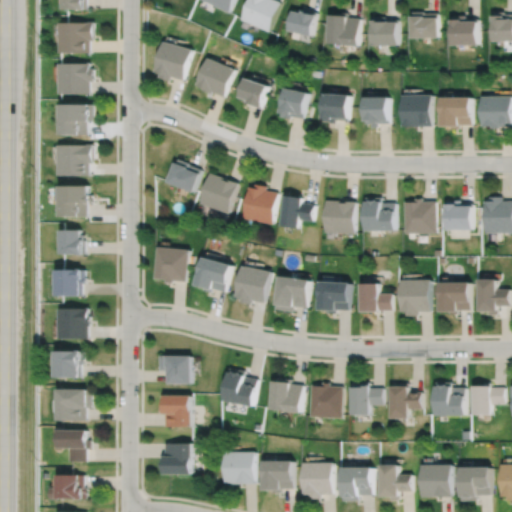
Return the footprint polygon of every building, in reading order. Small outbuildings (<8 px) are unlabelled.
[(65,0),(65,11),(87,11),(87,10),(89,10),(89,0),(65,0)] [(201,0),(229,13),(234,0),(201,0)] [(249,0),(241,20),(269,32),(281,3),(274,0),(249,0)] [(293,11),(288,32),(312,38),(318,13),(305,10),(304,11),(299,10),(299,12),(293,11)] [(495,13),(496,43),(511,43),(511,15),(507,15),(507,12),(495,13)] [(330,15),(328,45),(359,47),(361,19),(348,18),(349,13),(340,13),(340,16),(330,15)] [(414,13),(414,18),(413,18),(413,40),(441,39),(441,19),(440,19),(440,14),(426,14),(426,13),(414,13)] [(454,17),(454,47),(481,47),(480,20),(468,20),(468,16),(462,16),(462,17),(454,17)] [(373,18),(374,47),(400,47),(400,20),(386,20),(386,18),(373,18)] [(61,22),(61,54),(93,54),(93,41),(97,41),(97,22),(61,22)] [(164,42),(155,73),(161,74),(160,78),(171,81),(173,77),(185,81),(194,50),(164,42)] [(209,58),(197,86),(204,89),(204,91),(212,95),(213,93),(225,98),(237,70),(209,58)] [(61,63),(60,92),(91,93),(92,79),(97,79),(97,70),(93,70),(93,64),(61,63)] [(248,78),(241,99),(250,102),(249,105),(255,107),(255,106),(263,109),(271,86),(248,78)] [(288,89),(282,115),(292,117),(293,114),(305,117),(310,94),(288,89)] [(326,94),(325,119),(332,120),(332,121),(338,121),(338,117),(351,118),(352,95),(326,94)] [(404,96),(404,125),(435,125),(434,96),(404,96)] [(367,98),(367,122),(374,121),(374,126),(379,126),(379,121),(392,121),(392,97),(367,98)] [(511,97),(484,97),(484,107),(482,107),(482,125),(491,125),(491,126),(500,126),(500,124),(511,124),(511,97)] [(444,98),(444,125),(451,125),(451,128),(461,128),(460,123),(474,123),(474,110),(475,110),(475,98),(444,98)] [(63,100),(63,134),(90,134),(90,119),(96,119),(96,102),(93,102),(93,100),(63,100)] [(60,142),(60,174),(91,174),(91,161),(96,161),(96,142),(60,142)] [(178,157),(177,160),(175,159),(167,179),(194,190),(203,168),(189,163),(190,161),(178,157)] [(210,171),(199,201),(229,211),(239,181),(210,171)] [(63,182),(63,215),(90,215),(90,201),(95,201),(95,192),(92,192),(92,183),(63,182)] [(248,185),(242,216),(273,222),(279,191),(267,189),(267,184),(255,182),(254,186),(248,185)] [(286,192),(281,225),(299,227),(300,218),(314,220),(316,203),(303,201),(304,194),(286,192)] [(484,199),(484,231),(511,231),(511,199),(502,199),(502,195),(489,195),(490,199),(484,199)] [(367,199),(367,229),(397,229),(397,201),(383,201),(383,196),(367,196),(367,199)] [(406,200),(406,232),(438,231),(438,199),(424,199),(424,196),(417,196),(417,200),(406,200)] [(327,198),(325,230),(355,232),(357,200),(327,198)] [(448,199),(448,228),(474,228),(474,202),(460,202),(460,199),(448,199)] [(64,227),(64,253),(88,253),(88,237),(84,237),(84,227),(64,227)] [(158,245),(155,277),(166,278),(166,281),(173,282),(174,279),(187,280),(190,248),(158,245)] [(203,254),(195,283),(205,286),(205,288),(213,291),(214,287),(227,291),(235,263),(203,254)] [(243,263),(236,295),(242,296),(241,300),(253,303),(254,299),(266,301),(273,270),(243,263)] [(60,267),(60,295),(85,295),(85,282),(89,282),(89,276),(88,276),(88,268),(86,268),(86,267),(82,267),(60,267)] [(281,274),(277,307),(295,310),(296,304),(309,306),(313,278),(281,274)] [(478,277),(478,309),(490,309),(490,313),(498,313),(498,304),(511,304),(511,288),(499,288),(498,277),(478,277)] [(403,278),(403,310),(408,310),(408,314),(421,314),(421,310),(433,310),(433,278),(403,278)] [(322,279),(320,308),(330,309),(330,312),(339,312),(339,308),(352,309),(353,280),(322,279)] [(443,280),(443,310),(452,310),(452,313),(461,312),(461,308),(473,308),(473,280),(443,280)] [(363,281),(364,310),(382,310),(382,309),(395,309),(395,292),(382,292),(382,281),(363,281)] [(62,307),(62,337),(91,337),(91,325),(93,325),(93,314),(92,314),(92,307),(62,307)] [(60,350),(60,376),(85,376),(85,363),(88,363),(88,350),(60,350)] [(160,355),(160,369),(168,369),(168,382),(193,382),(193,354),(160,355)] [(230,367),(224,399),(255,405),(260,378),(246,376),(247,370),(230,367)] [(274,380),(271,408),(303,411),(305,384),(292,383),(293,379),(284,378),(284,380),(274,380)] [(313,384),(311,416),(343,417),(345,385),(332,385),(332,382),(324,381),(324,384),(313,384)] [(437,381),(438,414),(468,414),(468,386),(454,386),(454,381),(437,381)] [(354,382),(355,385),(353,385),(353,414),(372,414),(372,404),(385,404),(385,387),(371,387),(371,382),(354,382)] [(393,385),(393,417),(411,417),(411,408),(424,408),(424,391),(411,391),(411,382),(402,382),(402,385),(393,385)] [(476,385),(476,413),(491,413),(491,403),(506,403),(506,386),(491,386),(491,382),(484,382),(484,385),(476,385)] [(63,388),(62,419),(88,420),(88,407),(94,407),(94,388),(63,388)] [(164,395),(164,404),(162,404),(162,413),(166,413),(166,426),(193,426),(193,395),(164,395)] [(63,429),(62,448),(72,448),(72,460),(88,461),(88,448),(93,448),(93,439),(89,439),(89,430),(63,429)] [(462,430),(462,439),(470,439),(470,430),(462,430)] [(166,443),(166,456),(164,456),(164,474),(194,474),(194,443),(166,443)] [(226,451),(226,483),(257,483),(257,451),(226,451)] [(264,461),(265,490),(275,490),(275,492),(283,492),(283,488),(296,488),(296,460),(264,461)] [(305,462),(305,494),(310,494),(310,498),(323,498),(323,494),(336,494),(335,462),(305,462)] [(383,464),(384,496),(393,496),(394,499),(402,499),(402,491),(415,491),(415,473),(402,474),(402,464),(383,464)] [(424,464),(424,496),(454,496),(454,464),(424,464)] [(511,464),(501,464),(501,496),(507,496),(507,500),(511,500),(511,464)] [(345,467),(345,500),(362,500),(362,495),(375,495),(375,467),(345,467)] [(464,467),(464,500),(480,500),(480,494),(493,494),(493,467),(464,467)] [(57,475),(57,487),(50,487),(50,499),(89,499),(89,487),(86,487),(86,475),(57,475)]
